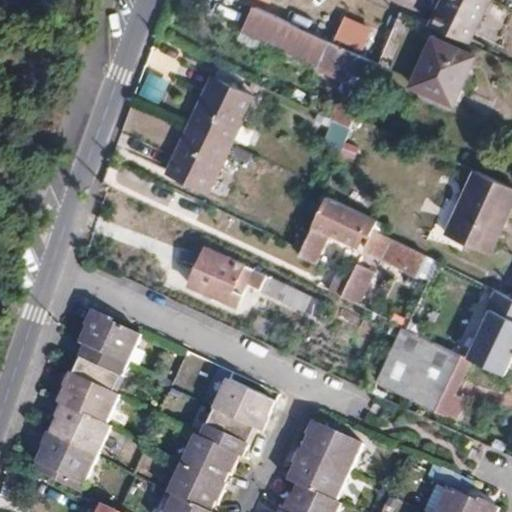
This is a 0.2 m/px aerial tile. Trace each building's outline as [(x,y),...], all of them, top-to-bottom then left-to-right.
[(467,43),(487,0),(441,0),(429,26),(467,43)] [(361,55),(256,8),(245,31),(319,64),(318,66),(345,78),(350,69),(372,80),(379,63),(361,55)] [(406,23),(398,20),(388,41),(381,57),(379,63),(372,80),(379,83),(406,23)] [(371,34),(361,55),(379,63),(381,57),(388,41),(371,34)] [(473,56),(434,39),(412,85),(452,103),(473,56)] [(138,94),(161,104),(171,79),(148,70),(138,94)] [(192,126),(231,145),(254,97),(215,78),(192,126)] [(334,121),(351,129),(353,125),(357,116),(368,89),(357,84),(342,116),(337,113),(334,121)] [(231,145),(192,126),(169,173),(208,192),(231,145)] [(489,254),(511,202),(511,187),(476,170),(446,234),(489,254)] [(323,207),(302,250),(301,253),(315,260),(323,244),(318,241),(325,230),(358,246),(367,228),(323,207)] [(365,249),(373,231),(367,228),(358,246),(365,249)] [(428,257),(373,231),(365,249),(419,275),(428,257)] [(237,281),(306,312),(313,297),(207,249),(191,285),(238,306),(242,296),(233,292),(237,281)] [(372,272),(358,265),(343,296),(358,303),(372,272)] [(45,448),(34,470),(81,494),(111,428),(106,426),(120,396),(113,393),(121,376),(123,377),(142,336),(95,314),(81,344),(87,347),(59,404),(63,406),(57,418),(58,419),(51,434),(50,434),(43,448),(45,448)] [(280,327),(259,317),(254,327),(275,337),(280,327)] [(471,360),(404,328),(379,381),(446,413),(455,395),(471,360)] [(175,497),(167,511),(212,511),(218,502),(220,503),(228,485),(226,484),(231,474),(233,475),(241,457),(243,458),(256,431),(262,434),(277,403),(229,381),(202,438),(197,436),(169,494),(175,497)] [(455,395),(446,413),(457,418),(465,400),(455,395)] [(339,511),(342,505),(337,502),(364,445),(317,423),(290,480),(300,486),(295,497),(293,496),(284,511),(339,511)] [(438,511),(498,511),(500,508),(484,501),(483,504),(467,497),(474,481),(457,473),(450,489),(438,511)] [(425,511),(438,511),(450,489),(439,484),(425,511)]
